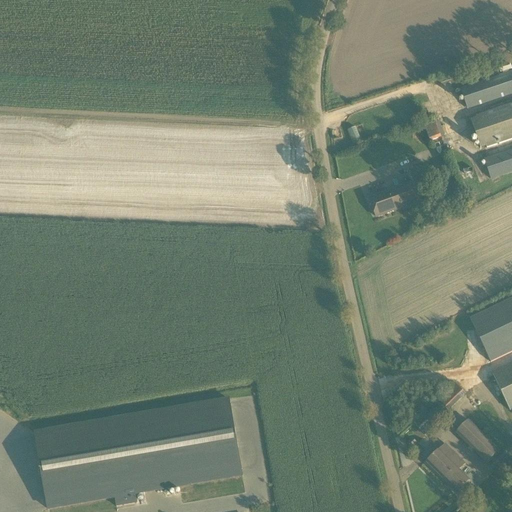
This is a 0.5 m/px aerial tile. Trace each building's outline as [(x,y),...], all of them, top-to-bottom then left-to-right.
[(466,109),(511,94),(511,72),(460,90),(466,109)] [(477,119),(471,121),(480,149),(486,147),(487,149),(511,140),(511,104),(476,117),(477,119)] [(424,127),(430,141),(444,136),(438,121),(424,127)] [(361,142),(355,128),(348,131),(354,145),(361,142)] [(490,179),(511,172),(511,150),(483,160),(490,179)] [(413,182),(377,196),(369,199),(376,217),(401,208),(401,207),(409,204),(409,206),(421,202),(413,182)] [(454,199),(444,203),(447,210),(457,206),(454,199)] [(511,352),(511,299),(470,319),(491,363),(511,352)] [(511,365),(493,375),(510,411),(511,409),(511,365)] [(455,384),(436,401),(413,424),(424,436),(447,413),(446,412),(465,395),(455,384)] [(242,476),(229,401),(34,434),(47,510),(115,498),(116,507),(137,503),(136,494),(242,476)] [(486,465),(499,451),(468,421),(455,434),(486,465)] [(413,439),(408,444),(411,448),(416,443),(413,439)] [(465,464),(445,444),(426,464),(457,494),(470,481),(459,470),(465,464)]
